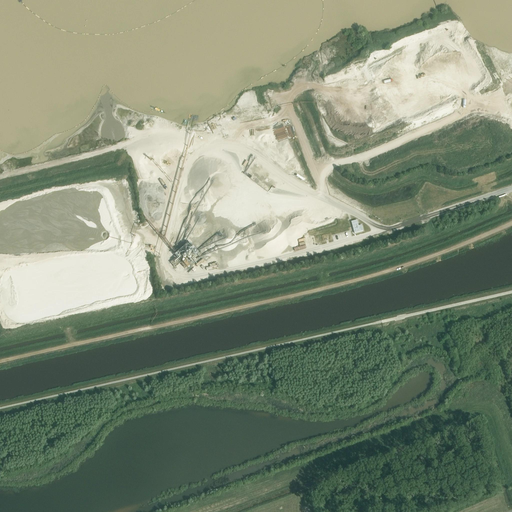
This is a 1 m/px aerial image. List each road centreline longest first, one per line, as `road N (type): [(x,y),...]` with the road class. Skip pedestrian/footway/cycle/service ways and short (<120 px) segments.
road 1 (track): [(0,361),(370,275),(511,222)]
road 2 (unclassified): [(511,188),(298,252)]
